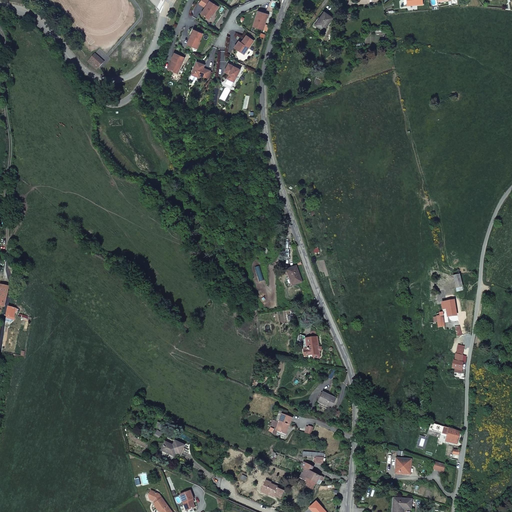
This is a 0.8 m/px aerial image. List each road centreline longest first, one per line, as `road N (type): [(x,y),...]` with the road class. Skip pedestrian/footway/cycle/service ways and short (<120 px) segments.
road 1 (tertiary): [(348,511),(354,385),(273,167),(263,115),(263,78),(287,0)]
road 2 (unclassified): [(454,511),(481,258),(511,187)]
road 3 (track): [(0,30),(13,286)]
road 4 (tertiary): [(169,12),(142,69),(105,79),(33,18),(0,6)]
